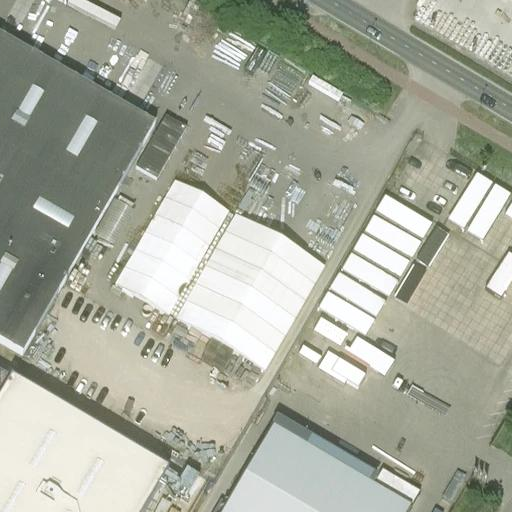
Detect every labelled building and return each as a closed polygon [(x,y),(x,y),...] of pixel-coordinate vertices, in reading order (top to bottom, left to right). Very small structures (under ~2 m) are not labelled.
[(0,345),(22,358),(154,128),(0,39),(0,345)] [(272,373),(324,261),(230,218),(233,211),(169,181),(117,293),(174,319),(171,327),(272,373)] [(511,198),(502,194),(458,281),(470,288),(466,298),(507,318),(506,320),(511,322),(511,198)] [(425,255),(434,238),(387,212),(378,229),(425,255)] [(351,275),(346,273),(326,315),(389,345),(396,330),(388,326),(410,282),(359,258),(351,275)] [(313,333),(352,354),(362,335),(323,314),(313,333)] [(490,385),(511,345),(511,331),(501,325),(473,375),(490,385)] [(302,357),(344,377),(353,358),(311,338),(302,357)] [(0,511),(144,511),(167,475),(0,376),(0,511)] [(219,511),(333,511),(247,460),(219,511)]
